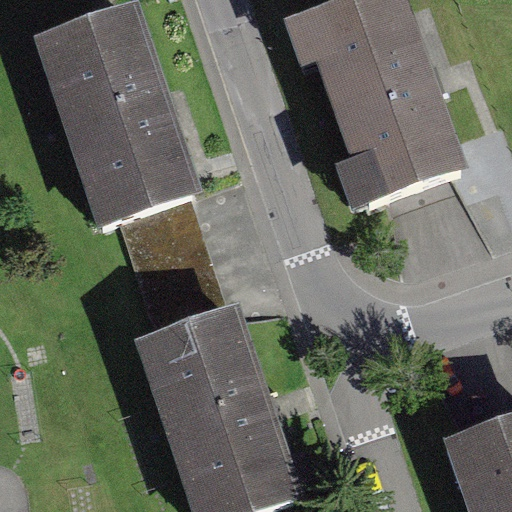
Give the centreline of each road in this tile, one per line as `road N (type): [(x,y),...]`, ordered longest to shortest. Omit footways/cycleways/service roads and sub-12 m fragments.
road 1 (residential): [(220,0),(349,354)]
road 2 (residential): [(349,354),(511,299)]
road 3 (residential): [(349,354),(400,511)]
